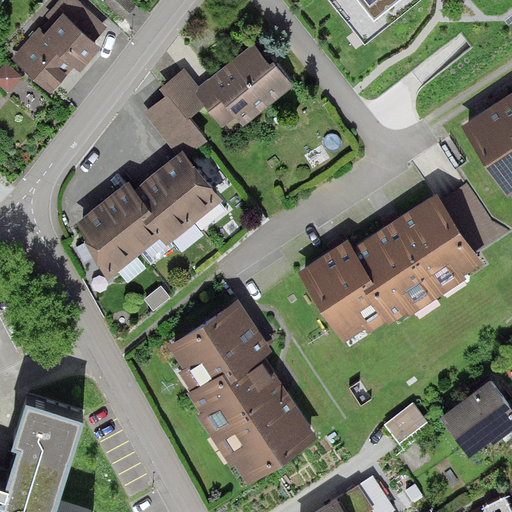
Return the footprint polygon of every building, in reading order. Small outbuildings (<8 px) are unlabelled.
[(64,0),(15,55),(52,88),(93,42),(90,38),(103,23),(76,0),(64,0)] [(129,0),(108,0),(106,2),(123,18),(136,6),(129,0)] [(329,0),(364,43),(417,0),(329,0)] [(255,46),(199,90),(207,100),(223,120),(237,110),(245,119),(287,86),(255,46)] [(23,76),(7,62),(0,69),(0,84),(9,92),(23,76)] [(204,136),(188,116),(207,100),(199,90),(182,69),(163,84),(171,94),(149,111),(183,153),(204,136)] [(459,122),(505,192),(511,187),(511,101),(505,91),(459,122)] [(149,179),(136,189),(131,183),(113,197),(96,210),(88,218),(110,266),(162,226),(169,234),(193,215),(217,196),(183,153),(169,164),(149,179)] [(297,266),(341,337),(383,311),(388,320),(479,264),(474,256),(436,194),(350,248),(343,237),(297,266)] [(228,209),(217,196),(193,215),(204,228),(228,209)] [(169,290),(162,280),(149,290),(155,299),(169,290)] [(184,380),(248,476),(314,433),(258,348),(269,342),(236,293),(168,337),(193,375),(184,380)] [(445,417),(472,453),(511,423),(511,405),(494,381),(445,417)] [(414,401),(386,423),(396,435),(401,442),(429,420),(414,401)] [(0,494),(0,511),(49,511),(69,453),(49,447),(52,433),(26,425),(5,496),(0,494)] [(377,511),(393,504),(379,476),(350,491),(360,511),(377,511)] [(506,511),(498,495),(476,506),(479,511),(506,511)]
